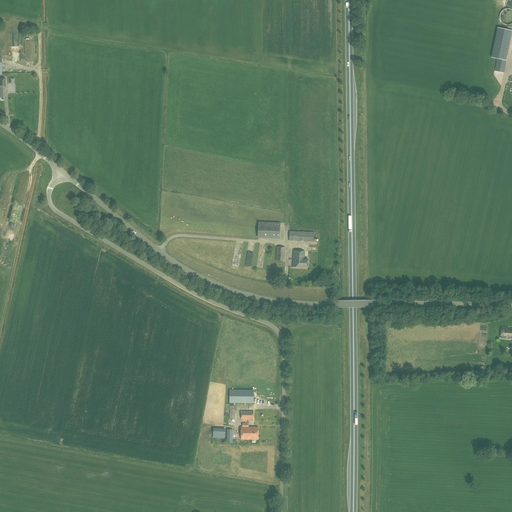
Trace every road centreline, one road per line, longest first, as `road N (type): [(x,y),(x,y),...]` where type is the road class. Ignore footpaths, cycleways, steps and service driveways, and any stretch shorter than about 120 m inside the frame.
road 1 (trunk): [(352,511),(348,0)]
road 2 (unclassified): [(281,511),(280,334),(58,213),(48,193),(57,167)]
road 3 (unclassified): [(337,304),(268,300),(208,281),(171,261),(57,167)]
road 4 (unclassified): [(511,306),(372,304)]
